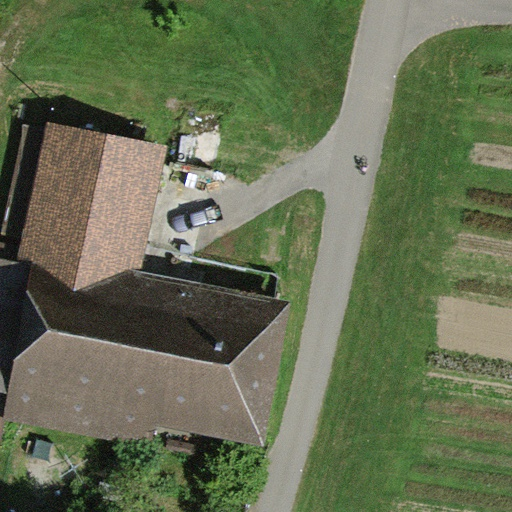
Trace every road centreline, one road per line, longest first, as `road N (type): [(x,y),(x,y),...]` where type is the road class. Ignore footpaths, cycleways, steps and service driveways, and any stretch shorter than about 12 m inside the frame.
road 1 (unclassified): [(337,259),(383,0)]
road 2 (track): [(268,511),(337,259)]
